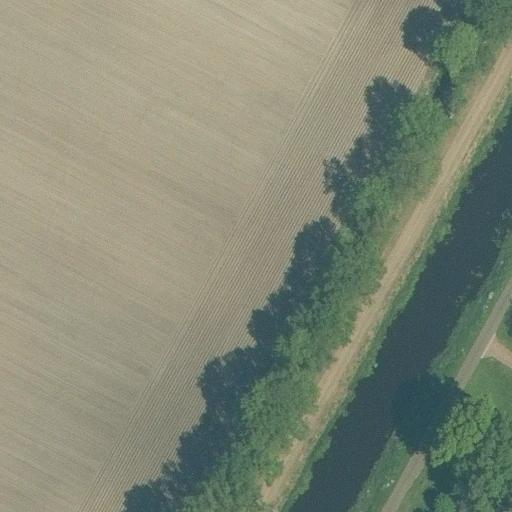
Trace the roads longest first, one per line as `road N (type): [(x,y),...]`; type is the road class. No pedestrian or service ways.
road 1 (track): [(258,511),(511,53)]
road 2 (unclassified): [(395,511),(511,299)]
